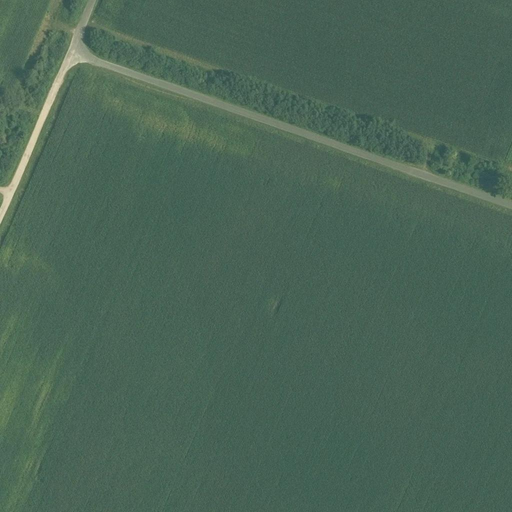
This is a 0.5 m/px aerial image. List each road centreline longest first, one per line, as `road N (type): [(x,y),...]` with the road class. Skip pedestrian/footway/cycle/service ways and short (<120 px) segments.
road 1 (unclassified): [(94,0),(72,51),(511,203)]
road 2 (track): [(0,215),(72,51)]
